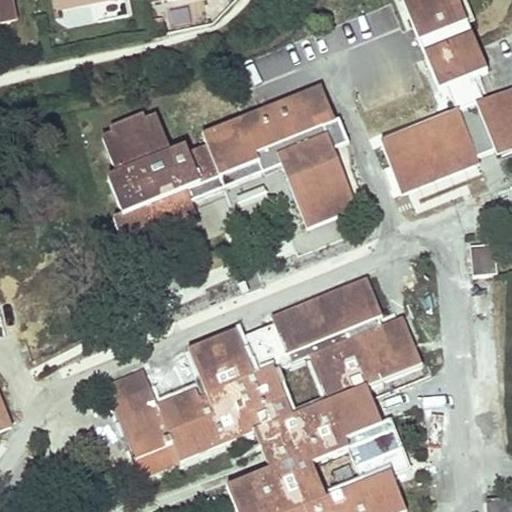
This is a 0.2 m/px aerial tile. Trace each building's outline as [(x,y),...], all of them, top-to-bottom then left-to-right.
[(0,0),(0,25),(17,22),(12,0),(0,0)] [(54,0),(57,13),(118,0),(54,0)] [(493,146),(497,156),(511,149),(511,90),(511,91),(482,103),(472,79),(486,73),(456,0),(402,0),(440,91),(452,87),(457,99),(462,112),(381,144),(401,195),(479,163),(475,154),(493,146)] [(165,34),(163,19),(150,22),(154,37),(165,34)] [(258,90),(273,84),(266,68),(252,74),(258,90)] [(273,84),(258,90),(263,102),(278,96),(273,84)] [(127,253),(142,247),(158,240),(162,249),(190,238),(187,228),(198,224),(185,192),(258,163),(263,174),(282,166),(308,228),(356,209),(323,129),(334,124),(320,89),(202,135),(206,147),(188,154),(185,148),(170,153),(156,118),(145,122),(143,117),(111,129),(113,136),(103,140),(117,177),(109,180),(124,218),(114,221),(127,253)] [(474,278),(496,275),(492,245),(469,249),(474,278)] [(260,344),(263,354),(273,372),(310,357),(329,403),(292,418),(311,466),(349,451),(363,487),(327,502),(330,511),(404,511),(391,476),(409,469),(390,421),(380,425),(373,405),(365,387),(421,364),(401,319),(381,327),(378,318),(380,317),(365,281),(272,318),(279,336),(260,344)] [(469,298),(470,330),(495,329),(494,297),(469,298)] [(273,372),(263,354),(246,360),(236,334),(189,353),(207,399),(199,403),(195,393),(157,409),(143,373),(106,388),(142,478),(258,432),(266,451),(272,449),(274,456),(280,468),(227,489),(236,511),(330,511),(327,502),(311,466),(292,418),(273,372)] [(0,429),(11,426),(0,399),(0,429)]
